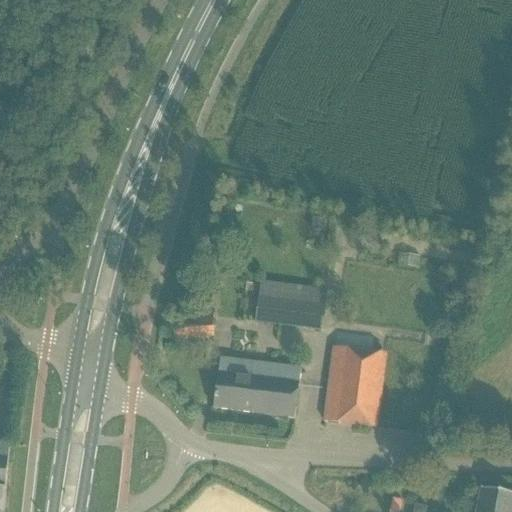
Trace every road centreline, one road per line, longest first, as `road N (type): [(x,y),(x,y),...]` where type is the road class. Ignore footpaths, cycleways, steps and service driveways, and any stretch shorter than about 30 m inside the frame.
road 1 (primary): [(195,36),(162,81),(134,143),(77,349)]
road 2 (primary): [(106,354),(131,239),(195,36)]
road 3 (unclassified): [(162,0),(61,216),(0,271)]
road 4 (unclassified): [(131,400),(144,313),(197,134)]
road 5 (unclassified): [(511,466),(264,456)]
road 6 (primary): [(70,391),(52,511)]
